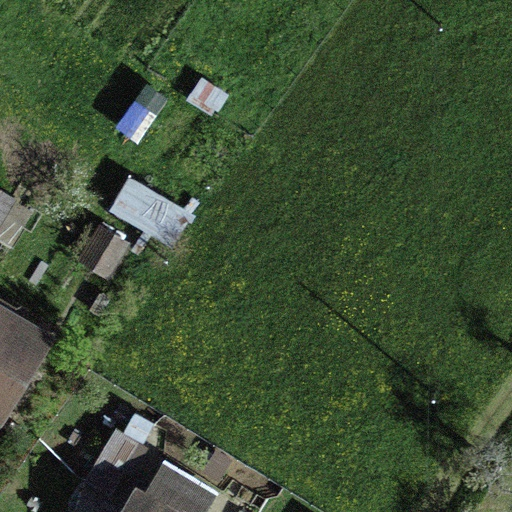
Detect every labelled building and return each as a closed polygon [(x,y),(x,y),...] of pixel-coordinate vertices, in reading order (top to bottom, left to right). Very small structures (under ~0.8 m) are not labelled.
[(128,171),(113,205),(169,230),(185,197),(128,171)] [(0,215),(10,200),(0,194),(0,215)] [(81,257),(105,275),(125,248),(100,230),(81,257)] [(0,406),(41,339),(0,314),(0,406)] [(70,396),(43,447),(123,489),(150,438),(70,396)] [(138,501),(131,511),(186,511),(197,494),(160,472),(141,503),(138,501)]
